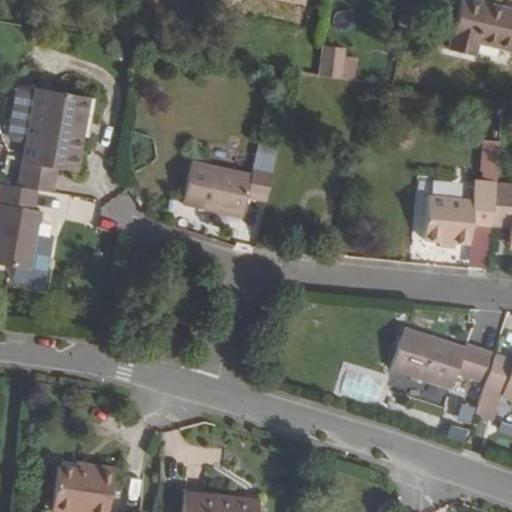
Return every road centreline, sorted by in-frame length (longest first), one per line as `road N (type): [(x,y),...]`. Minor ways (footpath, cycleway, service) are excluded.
road 1 (tertiary): [(216,397),(511,492)]
road 2 (residential): [(511,292),(244,265)]
road 3 (tertiary): [(0,347),(124,368),(216,397)]
road 4 (residential): [(244,265),(144,238),(119,215)]
road 5 (residential): [(244,265),(216,397)]
